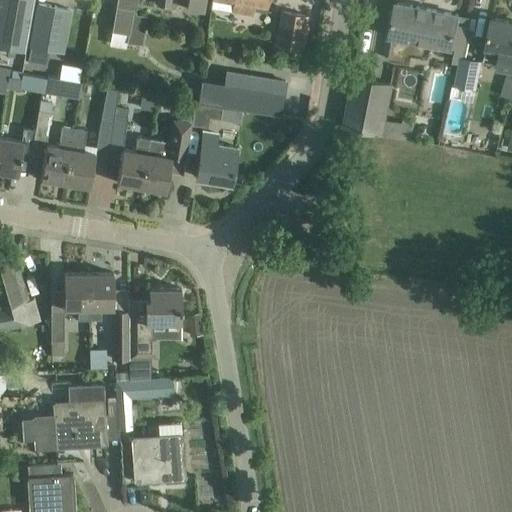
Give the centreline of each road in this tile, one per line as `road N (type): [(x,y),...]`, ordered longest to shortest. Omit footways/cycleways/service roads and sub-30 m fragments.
road 1 (residential): [(206,251),(312,148),(331,91),(344,0)]
road 2 (residential): [(206,251),(251,511)]
road 3 (residential): [(0,215),(206,251)]
